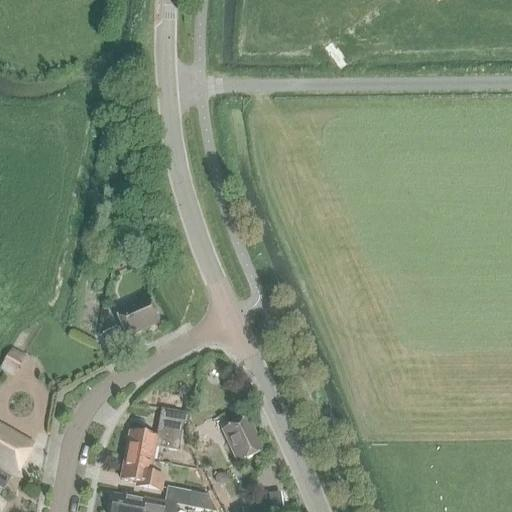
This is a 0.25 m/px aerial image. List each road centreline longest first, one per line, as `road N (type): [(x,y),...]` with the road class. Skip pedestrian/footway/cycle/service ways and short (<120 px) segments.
road 1 (secondary): [(233,319),(177,166),(164,62),(169,0)]
road 2 (secondary): [(318,511),(233,319)]
road 3 (residential): [(124,379),(82,414),(58,511)]
road 4 (residential): [(124,379),(233,319)]
